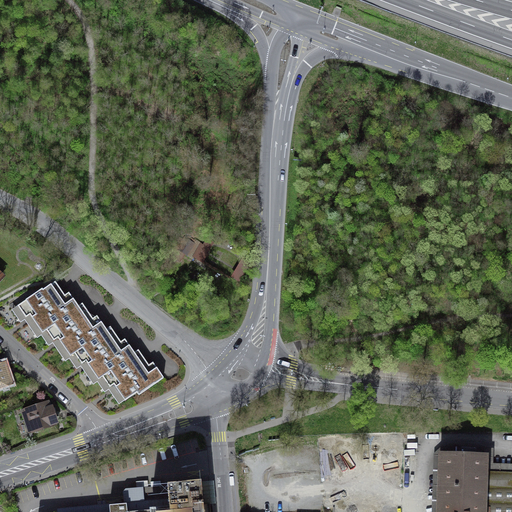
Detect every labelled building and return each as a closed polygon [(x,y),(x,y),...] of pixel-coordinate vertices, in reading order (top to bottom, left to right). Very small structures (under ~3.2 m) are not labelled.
[(42,333),(83,305),(82,304),(78,307),(69,293),(65,296),(55,282),(43,290),(42,289),(18,306),(26,318),(30,315),(32,318),(42,333)] [(83,305),(42,333),(47,330),(54,341),(58,338),(60,342),(70,356),(111,328),(110,327),(106,330),(97,316),(93,319),(83,305)] [(121,342),(111,328),(70,356),(70,357),(75,354),(82,364),(86,362),(88,365),(98,379),(139,351),(138,350),(134,353),(125,340),(121,342)] [(139,351),(98,379),(98,380),(103,377),(110,388),(114,385),(116,388),(125,401),(137,392),(139,395),(164,378),(153,363),(149,365),(139,351)] [(5,369),(4,364),(0,365),(0,385),(10,383),(5,369)] [(45,405),(28,411),(29,412),(23,414),(29,431),(51,424),(51,423),(54,422),(50,409),(48,410),(47,410),(45,405)] [(511,511),(511,472),(484,472),(485,457),(442,455),(440,511),(511,511)] [(210,511),(210,504),(202,505),(202,504),(203,504),(203,503),(203,498),(202,493),(203,493),(202,493),(201,483),(168,486),(170,508),(127,511),(127,504),(109,506),(109,511),(210,511)]
